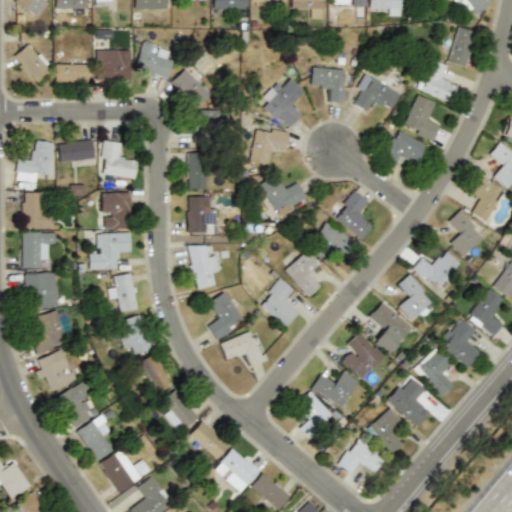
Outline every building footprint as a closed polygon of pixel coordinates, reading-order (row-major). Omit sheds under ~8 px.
[(44,0),(10,0),(29,19),(46,2),(44,0)] [(51,0),(52,8),(86,8),(86,0),(51,0)] [(166,0),(131,0),(131,9),(166,9),(166,0)] [(209,0),(209,9),(244,9),(244,0),(209,0)] [(287,0),(287,6),(306,7),(306,16),(322,17),(322,0),(287,0)] [(400,0),(366,0),(366,6),(386,6),(386,16),(400,16),(400,0)] [(461,0),(473,15),(489,2),(487,0),(461,0)] [(462,67),(474,32),(455,25),(443,60),(462,67)] [(170,59),(148,52),(150,45),(139,41),(131,67),(164,77),(170,59)] [(28,45),(11,60),(33,84),(50,70),(28,45)] [(103,53),(103,61),(91,61),(92,81),(126,80),(125,53),(103,53)] [(414,88),(443,102),(453,83),(439,77),(444,66),(428,59),(414,88)] [(83,63),(51,63),(51,82),(83,82),(83,63)] [(306,88),(330,90),(329,101),(340,102),(343,69),(308,66),(306,88)] [(168,81),(181,68),(185,71),(187,69),(193,74),(190,77),(206,93),(193,107),(168,81)] [(397,93),(362,72),(350,92),(355,95),(350,103),(363,111),(368,101),(385,111),(397,93)] [(259,107),(284,129),(297,114),(290,107),(303,92),(287,78),(276,91),(270,85),(259,98),(263,102),(259,107)] [(430,140),(436,125),(426,121),(434,103),(413,94),(399,127),(430,140)] [(218,111),(193,111),(193,142),(218,142),(218,111)] [(511,115),(505,114),(499,136),(511,138),(511,115)] [(245,161),(267,165),(270,148),(281,150),(285,132),(253,125),(245,161)] [(378,159),(392,167),(397,157),(414,167),(425,147),(394,129),(378,159)] [(95,172),(131,178),(135,156),(116,153),(118,141),(101,138),(95,172)] [(488,175),(505,188),(511,179),(511,149),(498,138),(484,155),(496,165),(488,175)] [(49,141),(28,139),(26,159),(13,158),(11,183),(32,185),(34,175),(46,177),(49,141)] [(89,140),(55,140),(55,160),(89,160),(89,140)] [(183,188),(202,188),(202,153),(183,153),(183,188)] [(255,183),(273,214),(303,197),(293,180),(283,185),(275,171),(255,183)] [(466,191),(474,196),(466,211),(482,221),(501,189),(475,174),(466,191)] [(370,221),(358,210),(365,202),(351,190),(330,215),(356,237),(370,221)] [(127,228),(127,191),(97,191),(97,228),(127,228)] [(40,209),(40,192),(18,192),(18,228),(49,228),(49,209),(40,209)] [(183,233),(214,233),(214,206),(204,206),(204,196),(183,196),(183,233)] [(459,256),(481,233),(457,209),(442,224),(452,234),(444,241),(459,256)] [(323,257),(333,248),(339,255),(350,244),(328,220),(307,240),(323,257)] [(18,267),(40,267),(41,245),(51,246),(51,231),(19,231),(18,267)] [(127,255),(127,232),(97,231),(97,251),(86,251),(86,268),(117,268),(117,255),(127,255)] [(210,286),(208,276),(216,275),(211,242),(184,247),(190,289),(210,286)] [(281,270),(306,296),(321,281),(310,270),(318,263),(303,248),(281,270)] [(432,288),(457,263),(442,249),(426,266),(418,258),(410,267),(432,288)] [(511,290),(511,260),(508,258),(489,285),(507,298),(511,290)] [(52,271),(21,273),(23,308),(54,306),(52,271)] [(130,272),(111,275),(113,286),(105,287),(107,302),(115,300),(117,311),(135,308),(130,272)] [(408,319),(430,299),(406,273),(392,286),(402,297),(394,305),(408,319)] [(291,289),(278,276),(254,300),(281,327),(298,311),(284,297),(291,289)] [(489,336),(497,325),(489,319),(503,301),(486,288),(464,316),(489,336)] [(204,302),(214,316),(203,324),(213,339),(241,320),(222,290),(204,302)] [(380,330),(371,340),(386,353),(410,326),(380,300),(365,317),(380,330)] [(33,353),(72,341),(64,315),(55,318),(53,310),(31,316),(38,337),(29,340),(33,353)] [(131,321),(130,317),(114,323),(126,355),(149,347),(139,318),(131,321)] [(464,339),(472,330),(457,317),(436,343),(465,367),(479,351),(464,339)] [(216,344),(225,362),(247,352),(252,364),(262,359),(248,329),(216,344)] [(358,380),(382,356),(356,330),(341,346),(348,353),(339,362),(358,380)] [(448,364),(432,348),(411,368),(438,395),(452,381),(441,370),(448,364)] [(71,381),(59,349),(30,360),(40,384),(47,381),(50,389),(71,381)] [(136,360),(152,393),(169,385),(153,352),(136,360)] [(334,380),(319,371),(308,388),(339,408),(356,380),(340,370),(334,380)] [(413,426),(428,410),(413,396),(421,388),(406,374),(383,400),(413,426)] [(51,397),(70,427),(89,415),(80,400),(88,396),(78,380),(51,397)] [(177,429),(194,416),(172,389),(156,403),(177,429)] [(294,402),(315,423),(327,412),(306,391),(294,402)] [(391,428),(399,420),(386,407),(363,429),(388,454),(403,440),(391,428)] [(114,445),(92,417),(72,432),(94,460),(114,445)] [(226,443),(198,420),(185,436),(213,459),(226,443)] [(369,471),(380,458),(356,437),(334,462),(351,477),(362,465),(369,471)] [(211,468),(219,475),(224,468),(244,484),(256,469),(229,447),(211,468)] [(146,470),(139,460),(129,466),(117,448),(96,462),(116,491),(146,470)] [(0,491),(4,489),(9,498),(28,485),(9,458),(1,464),(0,462),(0,491)] [(287,495),(260,471),(247,486),(274,510),(287,495)] [(133,488),(137,493),(129,499),(133,504),(126,509),(128,511),(154,511),(168,501),(147,476),(133,488)] [(38,511),(42,509),(32,492),(0,511),(38,511)] [(315,511),(306,501),(293,511),(315,511)]
